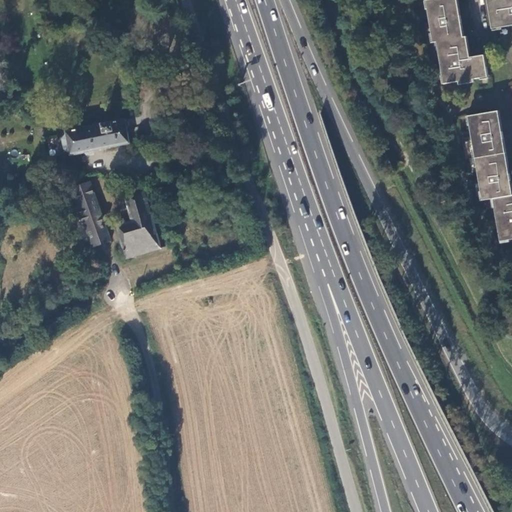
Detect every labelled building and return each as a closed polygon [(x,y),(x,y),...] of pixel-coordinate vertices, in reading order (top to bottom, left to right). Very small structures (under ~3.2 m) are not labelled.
[(457,0),(442,0),(427,3),(435,45),(438,44),(445,85),(459,83),(460,85),(475,83),(475,80),(489,78),(485,56),(472,59),(468,38),(464,39),(457,0)] [(511,0),(485,0),(490,29),(511,25),(511,0)] [(511,237),(511,194),(510,195),(497,110),(469,115),(482,198),(493,197),(499,240),(511,237)] [(72,155),(131,142),(126,118),(67,130),(67,134),(66,134),(64,139),(66,148),(70,151),(71,150),(72,155)] [(90,180),(73,186),(88,229),(89,231),(94,247),(111,240),(107,229),(117,226),(127,258),(161,248),(143,188),(125,194),(133,219),(106,227),(90,180)]
